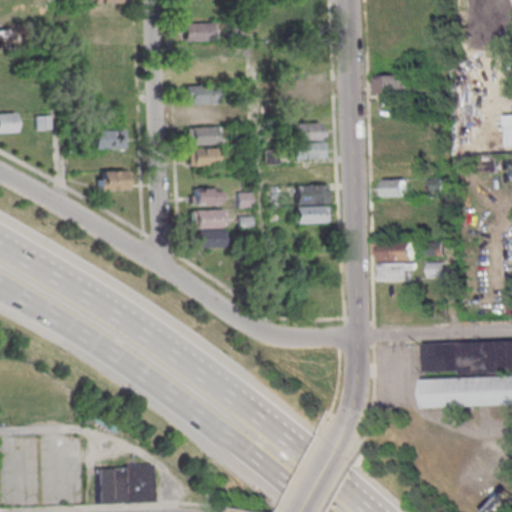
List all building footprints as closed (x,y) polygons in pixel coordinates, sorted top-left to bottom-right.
[(317,16),(317,0),(286,0),(286,16),(317,16)] [(401,10),(400,0),(372,0),(372,11),(401,10)] [(0,7),(0,24),(8,24),(8,7),(0,7)] [(403,30),(403,14),(374,14),(374,30),(403,30)] [(212,22),(182,22),(182,41),(212,41),(212,22)] [(0,48),(8,48),(8,30),(0,30),(0,48)] [(183,80),(213,80),(213,64),(183,64),(183,80)] [(120,86),(120,67),(97,67),(97,86),(120,86)] [(409,92),(409,74),(375,74),(375,92),(409,92)] [(320,99),(320,79),(288,79),(288,99),(320,99)] [(215,85),(183,85),(183,102),(215,102),(215,85)] [(13,92),(0,91),(0,108),(13,109),(13,92)] [(216,121),(216,105),(184,105),(184,121),(216,121)] [(14,113),(0,112),(0,131),(14,131),(14,113)] [(320,122),(292,122),(292,140),(320,140),(320,122)] [(185,126),(185,144),(216,144),(216,126),(185,126)] [(122,148),(122,129),(95,129),(95,148),(122,148)] [(382,137),(382,155),(410,155),(410,137),(382,137)] [(424,143),(426,155),(439,154),(438,141),(424,143)] [(322,142),(290,142),(290,158),(322,158),(322,142)] [(215,166),(215,147),(185,147),(185,166),(215,166)] [(124,190),(125,149),(98,149),(98,189),(124,190)] [(408,179),(383,179),(383,196),(408,196),(408,179)] [(325,203),(324,184),(293,184),(293,203),(325,203)] [(188,188),(188,204),(218,204),(218,188),(188,188)] [(383,200),(383,218),(411,218),(411,200),(383,200)] [(325,205),(293,205),(293,222),(325,222),(325,205)] [(218,210),(187,210),(187,230),(193,230),(193,247),(218,247),(218,210)] [(249,216),(237,216),(237,226),(249,226),(249,216)] [(381,281),(413,281),(413,271),(420,271),(419,240),(381,241),(381,281)] [(431,261),(431,277),(446,277),(446,261),(431,261)] [(325,302),(325,282),(297,282),(297,302),(325,302)] [(383,301),(412,301),(412,283),(383,283),(383,301)] [(511,372),(511,340),(428,341),(429,373),(511,372)] [(511,404),(511,375),(428,378),(429,406),(511,404)] [(94,503),(149,503),(148,464),(94,465),(94,503)]
